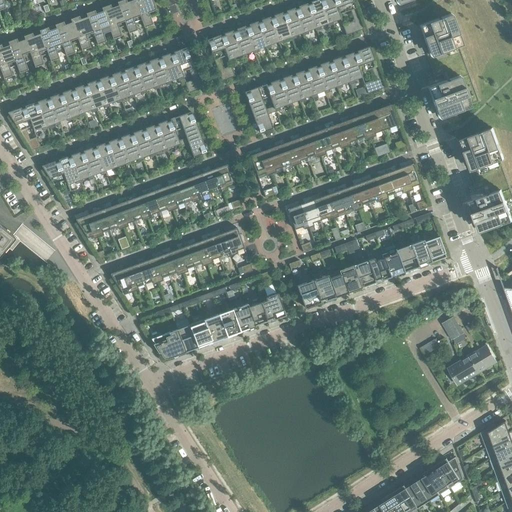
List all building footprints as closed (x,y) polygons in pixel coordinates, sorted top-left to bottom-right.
[(11,0),(0,0),(0,9),(6,8),(3,0),(10,0),(12,5),(13,5),(11,0)] [(126,0),(122,0),(118,2),(129,33),(137,30),(135,22),(142,20),(144,27),(145,27),(134,0),(132,0),(127,2),(126,0)] [(134,0),(145,27),(153,24),(150,17),(158,14),(153,0),(134,0)] [(307,3),(317,31),(322,29),(321,26),(328,24),(329,26),(319,0),(315,0),(311,2),(312,4),(308,5),(307,3)] [(341,19),(333,0),(321,0),(320,0),(319,0),(329,26),(334,24),(333,22),(341,19)] [(333,0),(341,19),(347,35),(363,29),(352,0),(333,0)] [(110,4),(102,7),(114,39),(122,36),(119,28),(126,25),(129,33),(118,2),(117,2),(118,5),(112,8),(110,4)] [(317,31),(307,3),(299,6),(299,8),(296,9),(295,8),(294,8),(304,35),(309,33),(308,31),(315,28),(316,31),(317,31)] [(95,10),(87,13),(98,44),(106,41),(103,34),(110,31),(113,39),(114,39),(102,7),(102,8),(103,11),(96,13),(95,10)] [(304,35),(294,8),(286,11),(287,13),(283,14),(283,12),(282,12),(292,40),(297,38),(296,35),(303,33),(304,35)] [(270,17),(280,44),(284,42),(283,40),(290,37),(291,40),(292,40),(282,12),(274,15),(275,17),(271,18),(270,17)] [(79,16),(71,19),(82,50),(91,47),(88,39),(95,37),(97,44),(98,44),(87,13),(86,13),(87,16),(80,19),(79,16)] [(424,24),(419,25),(422,33),(423,35),(420,36),(435,77),(443,74),(443,76),(445,81),(430,86),(427,87),(430,95),(439,118),(456,112),(471,106),(471,105),(479,102),(459,46),(463,45),(451,14),(441,17),(435,19),(424,24)] [(258,21),(257,21),(267,49),(272,47),(271,44),(278,42),(279,44),(280,44),(270,17),(261,20),(262,22),(259,23),(258,21)] [(64,21),(55,24),(67,56),(75,53),(72,45),(79,43),(82,50),(71,19),(70,19),(72,22),(65,25),(64,21)] [(267,49),(257,21),(249,24),(250,26),(246,27),(245,26),(255,53),(260,51),(259,49),(266,46),(267,49)] [(48,27),(40,30),(51,61),(59,58),(57,51),(64,48),(66,56),(67,56),(55,24),(55,25),(56,28),(49,30),(48,27)] [(233,30),(232,30),(242,58),(247,56),(246,53),(253,51),(254,53),(255,53),(245,26),(237,29),(237,31),(234,32),(233,30)] [(33,33),(24,36),(36,67),(44,64),(41,56),(48,54),(51,61),(40,30),(39,30),(40,33),(34,36),(33,33)] [(242,58),(232,30),(224,33),(225,35),(221,37),(221,35),(220,35),(230,62),(235,60),(234,58),(241,55),(242,58)] [(230,62),(220,35),(212,38),(212,40),(208,41),(222,81),(235,76),(230,62)] [(17,38),(9,41),(20,73),(28,70),(25,62),(32,60),(35,67),(36,67),(24,36),(25,39),(18,42),(17,38)] [(20,73),(9,41),(8,42),(9,45),(3,47),(1,44),(0,44),(0,66),(4,78),(13,75),(10,68),(17,65),(19,73),(20,73)] [(353,52),(362,77),(368,94),(385,87),(370,46),(357,51),(358,53),(354,54),(353,52)] [(189,93),(202,88),(188,49),(183,51),(182,49),(174,52),(182,73),(189,70),(193,81),(186,83),(185,84),(186,84),(189,93)] [(182,73),(174,52),(174,54),(171,55),(170,53),(162,56),(172,83),(171,81),(178,78),(179,81),(180,80),(184,79),(182,73)] [(341,57),(340,57),(350,84),(355,83),(354,80),(362,77),(353,52),(345,55),(345,57),(342,59),(341,57)] [(158,58),(149,61),(159,88),(160,88),(159,85),(166,82),(167,85),(172,83),(162,56),(161,56),(162,58),(158,60),(158,58)] [(329,61),(328,61),(338,89),(343,87),(342,84),(349,82),(350,84),(340,57),(332,60),(333,62),(329,63),(329,61)] [(145,62),(137,65),(147,92),(146,90),(153,87),(154,90),(159,88),(149,61),(149,63),(146,64),(145,62)] [(338,89),(328,61),(320,64),(321,66),(317,68),(316,66),(326,93),(330,92),(329,89),(336,86),(337,89),(338,89)] [(147,92),(137,65),(136,65),(137,67),(133,69),(133,67),(125,70),(135,97),(134,94),(141,92),(142,94),(147,92)] [(326,93),(316,66),(307,69),(308,71),(305,72),(304,70),(303,70),(313,98),(318,96),(317,93),(324,91),(325,94),(326,93)] [(120,71),(112,74),(122,101),(123,101),(122,99),(129,96),(130,99),(135,97),(125,70),(124,70),(125,72),(121,73),(120,71)] [(313,98),(303,70),(295,73),(296,75),(292,77),(291,75),(301,102),(306,101),(305,98),(312,95),(313,98)] [(108,76),(100,79),(110,106),(109,103),(116,101),(117,103),(122,101),(112,74),(112,76),(109,78),(108,76)] [(279,79),(278,80),(288,107),(293,105),(292,102),(299,100),(300,103),(301,102),(291,75),(283,78),(283,80),(280,81),(279,79)] [(110,106),(100,79),(99,79),(100,81),(96,82),(96,80),(87,83),(97,110),(98,110),(97,108),(104,105),(105,108),(110,106)] [(288,107),(278,80),(270,83),(271,84),(267,86),(267,84),(266,84),(276,112),(281,110),(280,107),(287,104),(288,107)] [(97,110),(87,83),(87,85),(84,87),(83,85),(75,88),(85,115),(84,112),(91,110),(92,112),(97,110)] [(276,112),(266,84),(249,90),(250,92),(245,94),(259,131),(264,129),(264,131),(273,128),(268,114),(276,112)] [(85,115),(75,88),(74,88),(75,90),(71,91),(71,89),(63,92),(73,119),(72,117),(79,114),(80,117),(85,115)] [(58,94),(50,97),(60,124),(61,124),(60,121),(67,119),(68,121),(73,119),(63,92),(62,92),(63,94),(59,96),(58,94)] [(60,124),(50,97),(49,97),(50,99),(47,100),(46,98),(38,101),(48,128),(47,126),(54,123),(55,126),(60,124)] [(48,128),(38,101),(37,102),(38,103),(34,105),(34,103),(25,106),(33,126),(34,130),(42,128),(43,130),(48,128)] [(382,130),(383,130),(398,125),(391,104),(375,110),(382,130)] [(33,126),(25,106),(25,108),(22,109),(21,107),(8,112),(32,150),(40,147),(37,137),(30,139),(26,128),(33,126)] [(375,110),(362,115),(371,138),(375,136),(375,133),(381,131),(382,130),(375,110)] [(187,113),(171,119),(175,132),(183,129),(187,139),(179,142),(181,146),(188,143),(193,157),(202,154),(201,152),(206,150),(192,113),(188,115),(187,113)] [(362,115),(350,119),(350,120),(357,139),(358,139),(365,137),(366,139),(371,138),(362,115)] [(166,120),(158,123),(168,151),(169,150),(168,148),(175,145),(176,148),(181,146),(179,142),(175,132),(171,119),(170,119),(171,121),(167,122),(166,120)] [(357,139),(350,120),(350,119),(337,124),(346,147),(351,145),(350,142),(356,140),(357,139)] [(168,151),(158,123),(158,124),(158,125),(155,127),(154,125),(146,128),(156,155),(155,152),(162,150),(163,152),(168,151)] [(346,147),(337,124),(325,128),(332,149),(333,148),(340,146),(341,148),(346,147)] [(156,155),(146,128),(145,128),(146,130),(142,131),(142,129),(133,132),(143,160),(144,159),(143,157),(150,154),(151,157),(156,155)] [(332,149),(325,128),(313,133),(321,156),(326,154),(325,151),(331,149),(332,149)] [(465,138),(461,140),(464,148),(464,149),(461,150),(476,191),(470,194),(470,196),(472,200),(469,201),(472,209),(480,232),(497,226),(511,220),(511,191),(501,160),(504,159),(493,128),(482,132),(477,134),(465,138)] [(129,134),(121,137),(131,164),(130,161),(137,159),(138,161),(143,160),(133,132),(133,133),(133,134),(130,136),(129,134)] [(321,156),(313,133),(300,137),(308,158),(309,157),(315,155),(316,157),(321,156)] [(117,138),(109,141),(119,169),(118,166),(125,163),(126,166),(131,164),(121,137),(120,137),(121,139),(117,140),(117,138)] [(308,158),(300,137),(288,142),(296,165),(301,163),(300,160),(307,158),(308,158)] [(406,147),(404,140),(394,143),(397,150),(406,147)] [(119,169),(109,141),(108,142),(109,143),(105,145),(104,143),(96,146),(106,173),(107,173),(106,170),(113,168),(114,170),(119,169)] [(288,142),(275,146),(283,167),(284,166),(290,164),(291,166),(296,165),(288,142)] [(106,173),(96,146),(95,146),(96,148),(93,149),(92,147),(84,150),(94,178),(93,175),(100,172),(101,175),(106,173)] [(283,167),(275,146),(263,151),(271,174),(276,172),(275,169),(282,167),(283,167)] [(383,154),(380,146),(375,148),(378,156),(383,154)] [(80,152),(71,155),(81,182),(82,182),(81,179),(88,177),(89,179),(94,178),(84,150),(83,151),(84,152),(80,154),(80,152)] [(271,174),(263,151),(250,156),(257,176),(266,173),(266,175),(271,174)] [(67,157),(59,159),(66,180),(68,184),(75,181),(76,184),(81,182),(71,155),(71,157),(68,158),(67,157)] [(66,180),(59,159),(58,160),(59,162),(55,163),(55,161),(42,166),(66,204),(74,201),(68,184),(66,180)] [(214,169),(223,191),(228,190),(227,187),(234,184),(227,164),(214,169)] [(412,164),(400,168),(408,191),(413,189),(412,187),(420,184),(412,164)] [(408,191),(400,168),(387,173),(395,193),(396,193),(402,190),(403,193),(408,191)] [(214,169),(202,173),(209,193),(210,193),(217,191),(218,193),(223,191),(214,169)] [(202,173),(190,178),(198,200),(203,199),(202,196),(208,194),(209,193),(202,173)] [(387,173),(375,177),(383,200),(388,198),(387,196),(394,193),(395,193),(387,173)] [(375,177),(362,182),(370,202),(371,202),(377,199),(378,202),(383,200),(375,177)] [(198,200),(190,178),(177,182),(185,202),(186,202),(192,200),(193,202),(198,200)] [(185,202),(177,182),(165,187),(173,209),(178,208),(177,205),(183,203),(185,202)] [(370,202),(362,182),(350,186),(358,209),(363,207),(362,205),(369,202),(370,202)] [(350,186),(338,191),(345,211),(346,211),(352,208),(353,211),(358,209),(350,186)] [(173,209),(165,187),(152,191),(160,211),(161,211),(167,209),(168,211),(173,209)] [(272,188),(263,191),(266,198),(275,195),(272,188)] [(152,191),(140,196),(148,218),(153,217),(152,214),(159,212),(160,211),(152,191)] [(338,191),(325,195),(333,218),(338,216),(337,214),(344,211),(345,211),(338,191)] [(333,218),(325,195),(313,200),(320,220),(321,220),(328,217),(329,220),(333,218)] [(140,196),(128,200),(135,220),(136,220),(142,218),(143,220),(148,218),(140,196)] [(243,206),(240,199),(231,203),(233,210),(243,206)] [(128,200),(115,205),(123,227),(128,226),(127,223),(134,221),(135,220),(128,200)] [(313,200),(300,204),(309,227),(314,225),(313,223),(319,220),(320,220),(313,200)] [(428,207),(426,200),(416,203),(419,210),(428,207)] [(309,227),(300,204),(287,209),(295,229),(303,226),(304,229),(309,227)] [(123,227),(115,205),(103,209),(110,229),(111,229),(118,227),(119,229),(123,227)] [(217,216),(230,211),(228,206),(216,210),(217,215),(217,216)] [(110,229),(103,209),(90,214),(99,236),(104,235),(103,232),(109,230),(110,229)] [(430,212),(415,218),(417,225),(433,219),(430,212)] [(99,236),(90,214),(76,219),(87,238),(93,236),(94,238),(99,236)] [(414,224),(412,219),(402,223),(404,227),(414,224)] [(363,222),(356,224),(359,231),(365,229),(363,222)] [(0,251),(13,235),(0,223),(0,251)] [(404,227),(402,223),(392,226),(394,231),(404,227)] [(237,227),(224,232),(232,255),(237,253),(236,251),(244,248),(237,227)] [(385,235),(383,230),(374,233),(376,238),(385,235)] [(224,232),(212,237),(219,257),(220,257),(227,254),(228,257),(232,255),(224,232)] [(338,232),(326,236),(328,242),(340,238),(338,232)] [(376,238),(374,233),(365,236),(367,241),(376,238)] [(423,239),(431,262),(446,257),(444,253),(445,253),(439,236),(438,236),(438,234),(423,239)] [(219,257),(212,237),(199,241),(208,264),(212,262),(212,260),(218,257),(219,257)] [(423,239),(410,244),(418,267),(431,262),(423,239)] [(356,240),(345,243),(347,250),(348,250),(347,248),(357,244),(356,240)] [(208,264),(199,241),(187,246),(194,266),(195,266),(202,263),(203,266),(208,264)] [(310,242),(301,245),(303,252),(313,249),(310,242)] [(345,243),(334,247),(337,254),(347,250),(345,243)] [(410,244),(395,249),(404,272),(418,267),(410,244)] [(187,246),(175,250),(183,273),(188,271),(187,269),(193,266),(194,266),(187,246)] [(330,254),(328,249),(319,253),(321,258),(330,254)] [(395,249),(382,254),(390,277),(404,272),(395,249)] [(183,273),(175,250),(162,255),(169,275),(170,275),(177,272),(178,275),(183,273)] [(321,258),(319,253),(310,256),(312,261),(321,258)] [(382,254),(368,259),(376,282),(377,282),(376,279),(380,278),(381,280),(390,277),(382,254)] [(169,275),(162,255),(150,259),(158,282),(163,280),(162,278),(168,275),(169,275)] [(150,259),(137,264),(145,284),(152,281),(153,284),(158,282),(150,259)] [(376,282),(368,259),(353,265),(361,288),(376,282)] [(301,265),(299,260),(289,264),(291,269),(301,265)] [(137,264),(125,268),(133,291),(138,289),(137,287),(143,284),(145,284),(137,264)] [(253,271),(250,264),(241,267),(243,274),(253,271)] [(353,265),(339,270),(347,293),(361,288),(353,265)] [(133,291),(125,268),(110,274),(122,292),(127,290),(128,293),(133,291)] [(339,270),(327,274),(335,297),(347,293),(339,270)] [(262,279),(271,276),(270,271),(260,274),(262,279)] [(335,297),(327,274),(313,280),(321,302),(320,299),(325,298),(326,300),(335,297)] [(321,302),(313,280),(297,285),(300,294),(301,297),(305,308),(321,302)] [(241,286),(239,282),(229,286),(231,291),(241,287),(241,286)] [(511,287),(505,287),(505,286),(503,286),(505,290),(504,290),(506,295),(507,295),(511,309),(511,287)] [(211,292),(197,297),(199,302),(213,297),(211,292)] [(277,292),(259,299),(268,322),(267,319),(272,317),(273,320),(286,315),(277,292)] [(199,302),(197,297),(188,301),(190,306),(199,302)] [(259,299),(246,304),(254,327),(268,322),(259,299)] [(190,306),(188,301),(178,304),(180,309),(190,306)] [(180,309),(178,304),(169,308),(171,312),(180,309)] [(254,327),(246,304),(232,309),(240,332),(254,327)] [(171,312),(169,308),(156,312),(158,319),(172,314),(171,312)] [(232,309),(219,314),(227,336),(228,336),(227,334),(230,332),(231,335),(240,332),(232,309)] [(219,314),(205,319),(213,342),(222,338),(222,339),(227,337),(227,336),(219,314)] [(443,323),(452,340),(464,333),(454,316),(443,323)] [(213,342),(205,319),(191,324),(199,347),(213,342)] [(471,323),(466,326),(469,331),(474,328),(471,323)] [(199,347),(191,324),(177,329),(185,352),(199,347)] [(185,352),(177,329),(151,339),(162,356),(163,357),(164,357),(165,358),(166,358),(167,358),(168,358),(185,352)] [(430,343),(434,350),(440,347),(439,345),(436,340),(430,343)] [(487,345),(462,360),(467,368),(474,364),(479,373),(497,362),(487,345)] [(467,368),(462,360),(448,368),(458,385),(479,373),(474,364),(467,368)] [(486,447),(510,432),(506,421),(496,427),(494,424),(481,433),(486,447)] [(511,437),(510,432),(486,447),(490,458),(511,444),(511,437)] [(511,444),(490,458),(494,469),(511,457),(511,444)] [(447,458),(436,465),(450,488),(464,479),(456,457),(449,461),(447,458)] [(511,471),(511,457),(494,469),(498,480),(511,471)] [(436,465),(425,472),(440,495),(450,488),(436,465)] [(511,484),(511,471),(498,480),(502,491),(511,484)] [(425,473),(415,479),(429,501),(440,495),(425,472),(425,473)] [(405,485),(404,485),(419,508),(429,501),(415,479),(405,485)] [(511,498),(511,484),(502,491),(506,502),(511,498)] [(404,485),(394,492),(406,511),(412,511),(419,508),(404,485)] [(406,511),(394,492),(383,498),(391,511),(406,511)] [(383,499),(373,506),(376,511),(391,511),(383,498),(383,499)]
